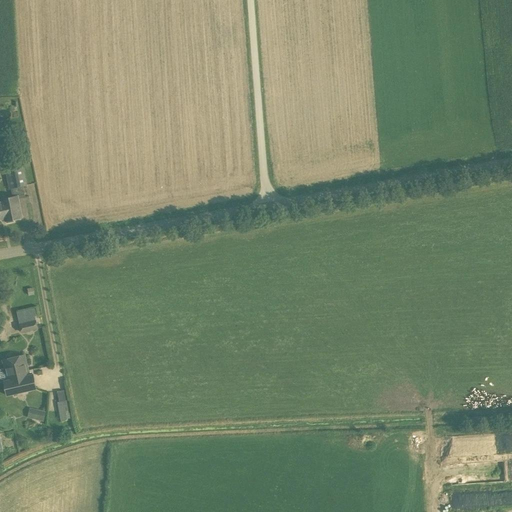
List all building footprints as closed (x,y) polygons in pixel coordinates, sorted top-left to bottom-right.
[(0,199),(1,202),(4,219),(4,218),(5,221),(22,217),(18,198),(25,196),(23,185),(26,185),(22,167),(5,170),(9,188),(10,188),(12,197),(0,199)] [(35,321),(20,324),(22,332),(37,328),(35,321)] [(29,375),(28,370),(24,354),(2,360),(7,380),(4,381),(7,395),(36,388),(33,374),(29,375)] [(67,407),(64,390),(57,391),(59,402),(57,402),(60,420),(62,425),(66,424),(66,418),(65,407),(67,407)] [(46,412),(37,410),(35,419),(44,421),(46,412)]
